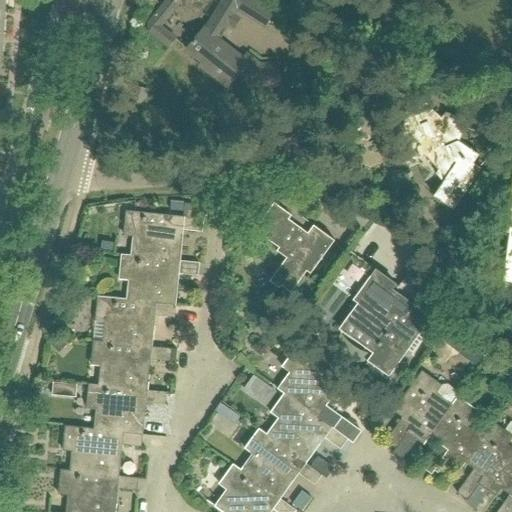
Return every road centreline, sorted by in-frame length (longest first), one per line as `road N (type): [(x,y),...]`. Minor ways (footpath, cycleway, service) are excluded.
road 1 (residential): [(171,505),(170,448),(206,336),(220,169)]
road 2 (residential): [(69,0),(0,241)]
road 3 (residential): [(389,35),(323,114),(220,169)]
road 4 (secondary): [(0,377),(59,174)]
road 5 (secondary): [(59,174),(110,0)]
road 6 (residential): [(220,169),(153,181),(59,174)]
road 7 (residential): [(456,511),(382,492),(353,494),(322,511)]
road 8 (residential): [(511,71),(389,35)]
